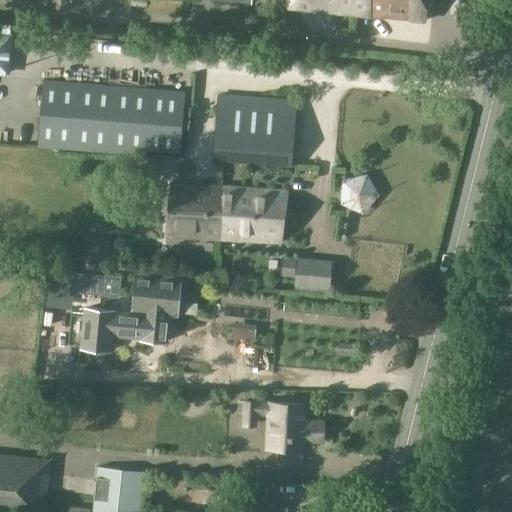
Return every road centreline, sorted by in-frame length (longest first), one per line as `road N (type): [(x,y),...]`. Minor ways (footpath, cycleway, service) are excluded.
road 1 (secondary): [(393,511),(511,39)]
road 2 (unknown): [(499,89),(215,66),(204,84),(196,157)]
